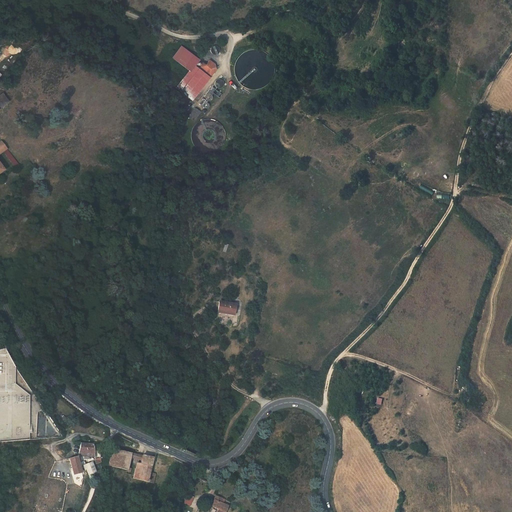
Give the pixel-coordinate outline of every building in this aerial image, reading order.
[(194,62),(199,56),(183,42),(173,54),(190,68),(194,62)] [(218,64),(210,58),(206,63),(202,60),(198,65),(210,74),(218,64)] [(198,65),(194,62),(190,68),(176,84),(192,96),(210,74),(198,65)] [(219,88),(213,83),(207,90),(206,93),(205,95),(206,95),(204,98),(203,97),(198,103),(204,107),(205,105),(207,105),(209,103),(209,102),(209,101),(209,100),(210,99),(211,98),(213,99),(214,97),(212,93),(214,91),(215,92),(219,88)] [(5,92),(0,95),(0,107),(10,100),(5,92)] [(201,109),(196,106),(189,114),(194,118),(201,109)] [(9,149),(3,141),(0,142),(0,173),(5,169),(0,162),(0,154),(5,151),(9,149)] [(9,149),(5,151),(16,168),(20,165),(9,149)] [(434,191),(421,184),(419,188),(432,195),(434,191)] [(235,314),(237,304),(220,301),(219,312),(235,314)] [(92,444),(79,444),(79,451),(78,456),(93,456),(94,456),(92,444)] [(114,450),(111,450),(108,466),(126,471),(128,461),(135,463),(132,478),(151,483),(154,473),(149,472),(151,458),(114,450)] [(79,457),(78,456),(70,459),(72,468),(79,466),(78,462),(80,461),(79,457)] [(91,462),(83,465),(84,469),(87,468),(89,474),(95,471),(91,462)] [(187,493),(184,503),(189,505),(192,495),(187,493)] [(218,508),(225,511),(228,505),(222,502),(224,498),(215,495),(211,505),(218,508)]
